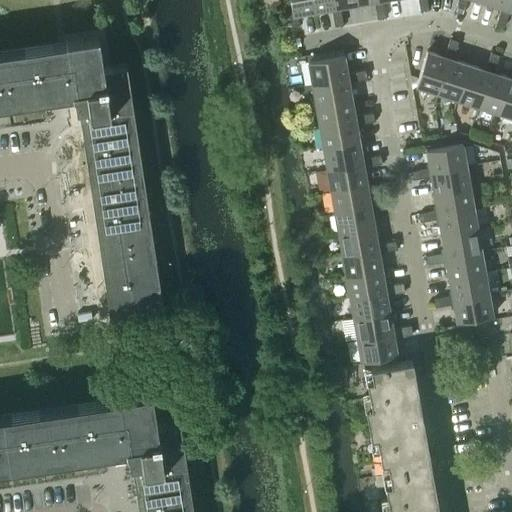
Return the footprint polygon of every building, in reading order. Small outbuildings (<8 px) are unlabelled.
[(314,10),(311,0),(288,0),(291,13),(288,14),(290,24),(298,22),(297,13),(314,10)] [(335,7),(333,0),(311,0),(314,10),(331,7),(335,7)] [(333,0),(335,7),(331,7),(332,16),(341,15),(339,6),(356,3),(355,0),(333,0)] [(373,0),(375,9),(383,7),(381,0),(373,0)] [(428,9),(426,0),(423,0),(418,1),(419,10),(428,9)] [(511,10),(511,0),(506,0),(504,8),(500,6),(497,15),(506,18),(509,9),(511,10)] [(462,13),(465,4),(456,2),(454,10),(462,13)] [(385,16),(383,7),(375,9),(376,18),(385,16)] [(342,24),(341,15),(332,16),(334,25),(342,24)] [(503,26),(506,18),(497,15),(495,24),(503,26)] [(102,66),(97,34),(64,39),(65,45),(0,54),(0,101),(45,94),(72,90),(72,94),(73,94),(75,106),(77,106),(79,117),(85,117),(112,303),(107,304),(108,315),(159,308),(128,97),(131,96),(125,63),(102,66)] [(450,38),(447,47),(455,49),(458,40),(450,38)] [(437,92),(457,98),(469,63),(452,58),(455,49),(447,47),(444,55),(448,57),(437,92)] [(415,85),(437,92),(448,57),(444,55),(427,49),(415,85)] [(488,60),(496,63),(499,54),(491,51),(488,60)] [(308,60),(312,83),(348,76),(347,72),(344,54),(308,60)] [(478,105),(499,112),(510,77),(493,71),(496,63),(488,60),(485,68),(489,70),(478,105)] [(457,98),(478,105),(489,70),(485,68),(469,63),(457,98)] [(365,69),(356,70),(357,79),(367,77),(365,69)] [(312,83),(315,104),(352,97),(349,80),(357,79),(356,70),(347,72),(348,76),(312,83)] [(499,112),(511,116),(511,77),(510,77),(499,112)] [(315,104),(319,125),(355,119),(355,114),(352,97),(315,104)] [(363,113),(365,121),(374,120),(373,111),(363,113)] [(319,125),(323,146),(359,140),(356,123),(365,121),(363,113),(355,114),(355,119),(319,125)] [(323,146),(327,168),(363,161),(362,157),(359,140),(323,146)] [(430,171),(466,164),(462,142),(426,148),(429,166),(420,168),(422,176),(430,175),(430,171)] [(371,155),(372,164),(382,162),(380,154),(371,155)] [(327,168),(330,189),(367,183),(364,166),(372,164),(371,155),(362,157),(363,161),(327,168)] [(433,192),(470,185),(466,164),(430,171),(430,175),(433,192)] [(412,178),(422,176),(420,168),(411,170),(412,178)] [(330,189),(334,211),(370,204),(370,200),(367,183),(330,189)] [(437,213),(473,207),(470,185),(433,192),(436,209),(428,210),(429,219),(438,217),(437,213)] [(379,198),(380,207),(389,205),(388,197),(379,198)] [(334,211),(338,232),(374,225),(371,208),(380,207),(379,198),(370,200),(370,204),(334,211)] [(441,234),(477,228),(473,207),(437,213),(438,217),(441,234)] [(420,221),(429,219),(428,210),(418,212),(420,221)] [(338,232),(342,253),(378,247),(377,242),(374,225),(338,232)] [(445,256),(481,249),(477,228),(441,234),(444,251),(435,253),(437,261),(445,260),(445,256)] [(386,241),(388,249),(397,248),(395,239),(386,241)] [(342,253),(345,274),(382,268),(379,251),(388,249),(386,241),(377,242),(378,247),(342,253)] [(445,260),(448,277),(485,270),(481,249),(445,256),(445,260)] [(427,263),(437,261),(435,253),(426,254),(427,263)] [(345,274),(349,296),(386,289),(385,285),(382,268),(345,274)] [(453,302),(452,298),(488,292),(485,270),(448,277),(451,294),(443,295),(444,304),(453,302)] [(394,283),(395,292),(404,290),(403,282),(394,283)] [(349,296),(353,317),(389,311),(386,294),(395,292),(394,283),(385,285),(386,289),(349,296)] [(452,298),(453,302),(456,321),(492,314),(488,292),(452,298)] [(435,306),(444,304),(443,295),(433,297),(435,306)] [(353,317),(357,338),(393,332),(392,327),(389,311),(353,317)] [(410,324),(401,326),(403,335),(412,333),(410,324)] [(393,332),(357,338),(361,360),(397,354),(394,336),(403,335),(401,326),(392,327),(393,332)] [(387,460),(391,482),(385,483),(387,497),(381,498),(383,511),(438,511),(412,359),(370,366),(372,378),(366,379),(369,393),(363,394),(372,448),(378,447),(381,461),(387,460)] [(130,462),(132,474),(138,473),(143,511),(190,511),(181,453),(184,452),(179,419),(156,422),(151,390),(118,395),(118,401),(0,419),(0,465),(125,447),(125,450),(127,450),(128,462),(130,462)]
